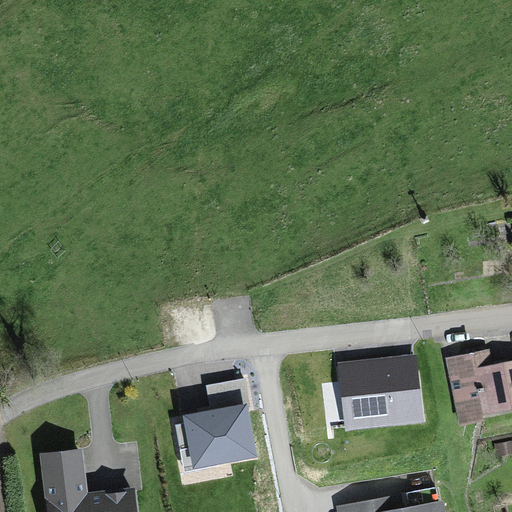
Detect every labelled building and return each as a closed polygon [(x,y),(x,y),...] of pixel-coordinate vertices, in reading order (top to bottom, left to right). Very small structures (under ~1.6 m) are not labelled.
[(400,353),(342,359),(350,427),(408,420),(400,353)] [(483,358),(448,364),(457,421),(511,412),(511,368),(486,372),(483,358)] [(204,406),(171,410),(179,474),(252,465),(240,375),(201,380),(204,406)] [(82,453),(41,456),(44,511),(135,511),(134,499),(86,503),(82,453)] [(438,511),(436,495),(330,507),(330,511),(438,511)]
